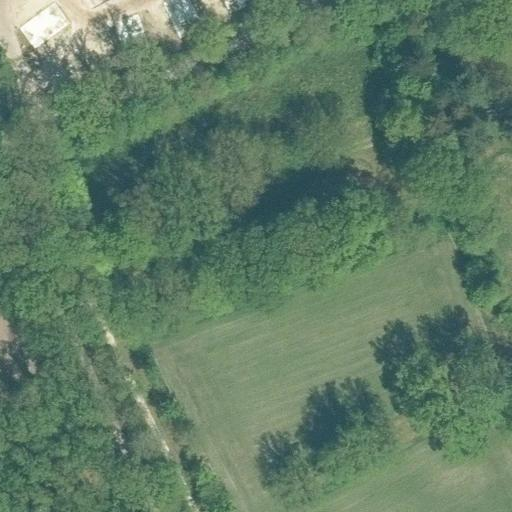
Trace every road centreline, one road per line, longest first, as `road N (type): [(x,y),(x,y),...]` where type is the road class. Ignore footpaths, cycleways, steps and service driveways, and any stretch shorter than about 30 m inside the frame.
road 1 (track): [(31,247),(183,229),(361,146),(511,118)]
road 2 (track): [(39,135),(335,0)]
road 3 (track): [(152,511),(48,284)]
